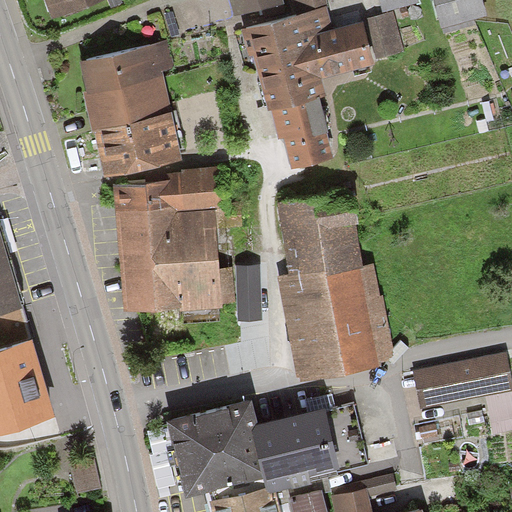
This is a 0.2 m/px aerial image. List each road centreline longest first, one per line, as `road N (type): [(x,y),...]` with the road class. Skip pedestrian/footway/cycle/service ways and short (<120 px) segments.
road 1 (residential): [(112,401),(253,377),(308,386),(511,339)]
road 2 (secondary): [(43,174),(112,401)]
road 3 (secondary): [(0,39),(43,174)]
